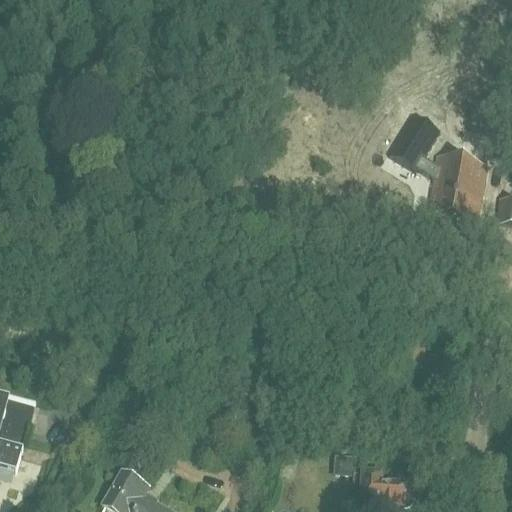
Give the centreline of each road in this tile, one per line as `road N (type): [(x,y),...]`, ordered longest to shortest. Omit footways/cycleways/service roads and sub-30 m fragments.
road 1 (residential): [(475,464),(448,443),(277,382),(0,331)]
road 2 (unclassified): [(475,464),(482,389),(511,303)]
